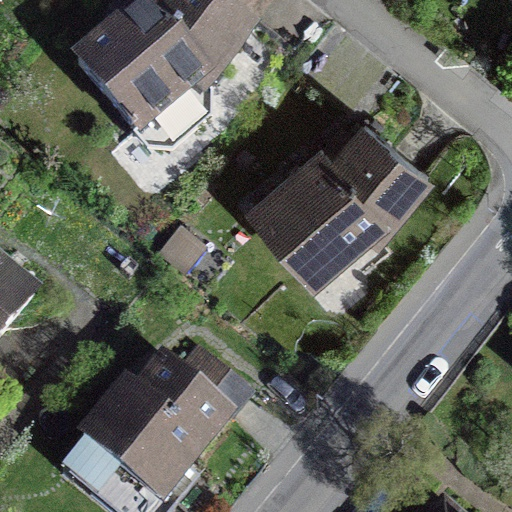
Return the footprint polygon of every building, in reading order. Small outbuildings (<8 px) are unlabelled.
[(213,0),(175,0),(160,19),(149,6),(79,65),(149,149),(172,150),(208,120),(209,97),(204,92),(253,33),(213,0)] [(364,124),(333,160),(323,149),(252,208),(312,277),(368,230),(376,237),(427,173),(364,124)] [(0,265),(0,335),(35,293),(0,265)] [(140,396),(129,388),(84,443),(86,444),(62,473),(109,511),(152,511),(251,392),(199,350),(180,375),(166,364),(140,396)] [(0,378),(0,416),(19,394),(0,378)]
